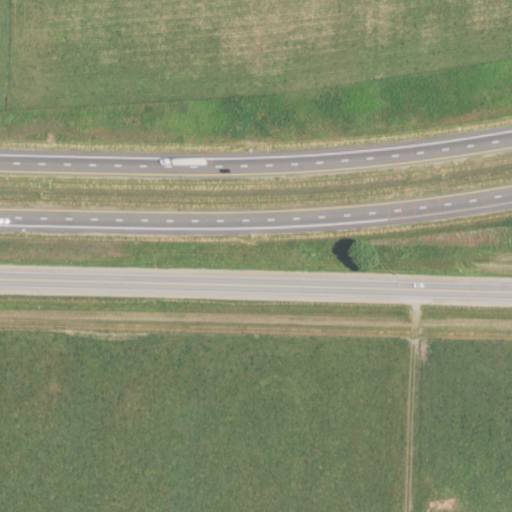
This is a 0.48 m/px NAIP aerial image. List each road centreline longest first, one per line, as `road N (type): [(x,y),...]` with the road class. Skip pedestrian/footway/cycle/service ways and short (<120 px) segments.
road 1 (motorway): [(511,138),(316,163),(0,162)]
road 2 (motorway): [(0,215),(263,220),(511,193)]
road 3 (tertiary): [(0,278),(511,292)]
